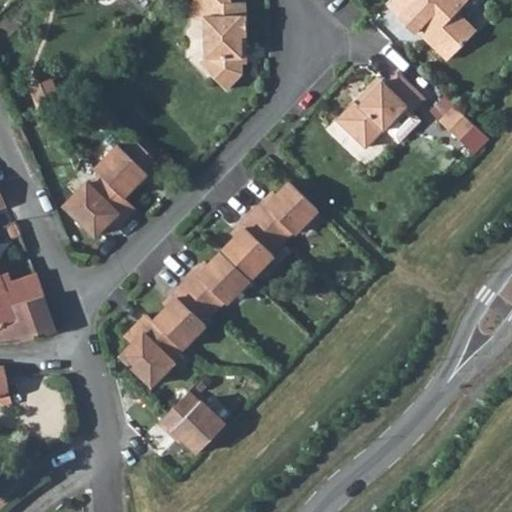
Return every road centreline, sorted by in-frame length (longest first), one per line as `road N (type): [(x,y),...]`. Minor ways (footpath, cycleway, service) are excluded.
road 1 (residential): [(66,304),(113,271),(270,108),(294,35),(284,0)]
road 2 (residential): [(66,304),(100,405),(110,511)]
road 3 (residential): [(0,141),(66,304)]
road 4 (residential): [(323,511),(445,385)]
road 5 (residential): [(511,260),(460,336),(445,385)]
